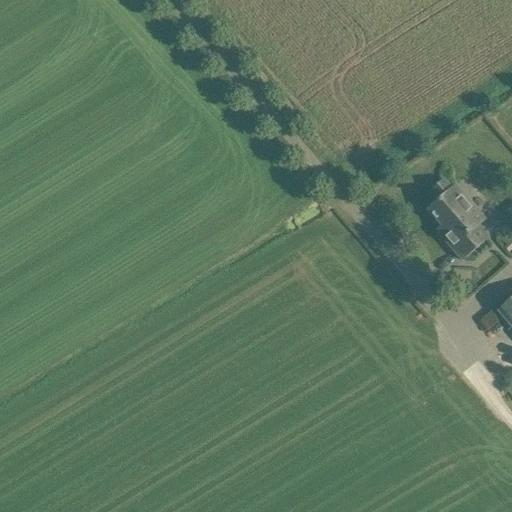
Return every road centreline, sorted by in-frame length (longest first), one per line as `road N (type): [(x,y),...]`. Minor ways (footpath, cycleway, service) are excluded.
road 1 (unclassified): [(426,293),(170,0)]
road 2 (track): [(426,293),(511,403)]
